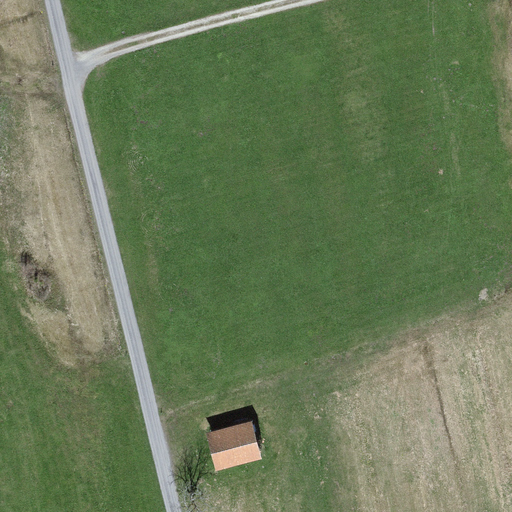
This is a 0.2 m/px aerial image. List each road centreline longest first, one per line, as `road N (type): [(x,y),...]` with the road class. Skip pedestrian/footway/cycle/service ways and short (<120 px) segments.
road 1 (track): [(165,511),(50,0)]
road 2 (track): [(69,79),(91,63),(312,0)]
